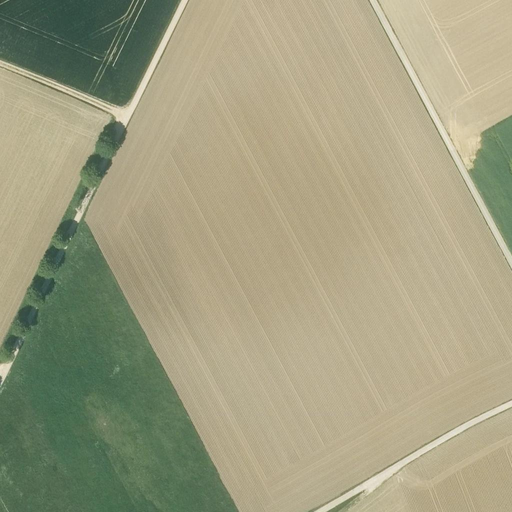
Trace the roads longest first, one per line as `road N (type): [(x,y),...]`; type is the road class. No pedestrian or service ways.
road 1 (track): [(0,383),(184,0)]
road 2 (track): [(511,263),(371,0)]
road 3 (track): [(320,511),(511,406)]
road 4 (track): [(0,65),(127,118)]
